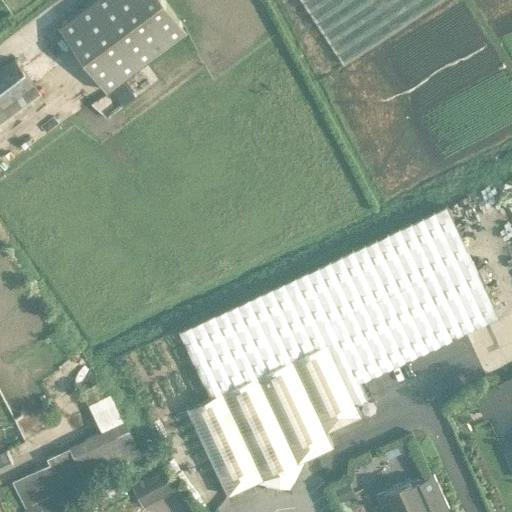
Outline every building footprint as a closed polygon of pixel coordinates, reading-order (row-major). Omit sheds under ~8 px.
[(108,84),(189,24),(170,0),(86,0),(60,20),(108,84)] [(432,0),(306,0),(345,58),(432,0)] [(0,124),(45,91),(16,52),(0,64),(0,124)] [(447,198),(309,263),(360,373),(499,308),(447,198)] [(491,209),(495,221),(508,216),(504,204),(491,209)] [(360,373),(309,263),(180,323),(211,390),(188,401),(229,488),(264,472),(266,477),(291,484),(302,461),(300,455),(334,439),(328,424),(362,408),(357,396),(368,391),(360,373)] [(91,476),(90,475),(89,472),(143,446),(126,412),(124,413),(111,387),(89,398),(103,423),(69,438),(70,440),(48,451),(51,456),(13,474),(27,501),(25,502),(29,511),(59,511),(57,507),(68,501),(62,489),(91,476)] [(0,400),(0,424),(0,425),(15,417),(5,398),(0,400)] [(0,462),(14,455),(8,442),(0,446),(0,462)] [(179,482),(166,459),(132,477),(145,500),(179,482)] [(76,485),(81,496),(121,476),(116,466),(76,485)] [(377,487),(381,497),(373,501),(378,511),(401,511),(420,503),(424,511),(426,511),(450,501),(434,466),(412,477),(410,472),(377,487)]
